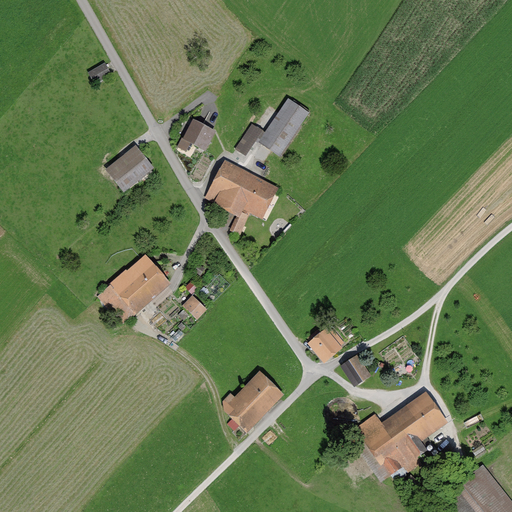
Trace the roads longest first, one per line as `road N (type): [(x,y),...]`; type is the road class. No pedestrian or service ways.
road 1 (unclassified): [(82,0),(207,217),(319,370)]
road 2 (track): [(207,217),(148,321),(210,378),(238,453)]
road 3 (track): [(511,231),(441,298),(319,370)]
road 4 (track): [(441,298),(427,382),(402,400),(375,401),(319,370)]
road 5 (track): [(178,511),(319,370)]
